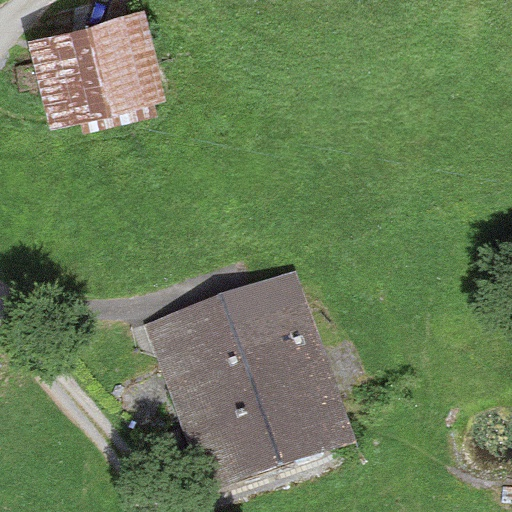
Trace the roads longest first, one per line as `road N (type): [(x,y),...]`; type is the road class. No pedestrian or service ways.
road 1 (track): [(0,323),(147,511)]
road 2 (track): [(177,305),(0,302)]
